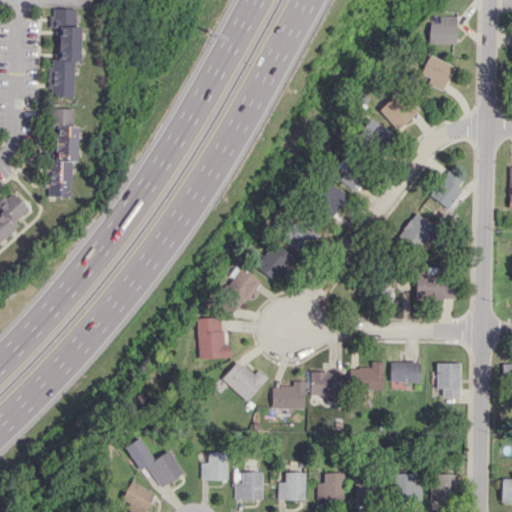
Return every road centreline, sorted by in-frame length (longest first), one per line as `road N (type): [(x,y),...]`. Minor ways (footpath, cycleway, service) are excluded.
road 1 (motorway): [(0,423),(81,342),(181,214),(302,0)]
road 2 (residential): [(486,0),(474,511)]
road 3 (motorway): [(250,0),(144,186),(0,361)]
road 4 (residential): [(311,320),(426,141),(454,130),(511,127)]
road 5 (residential): [(311,320),(328,327),(511,329)]
road 6 (residential): [(0,158),(16,122),(19,0)]
road 7 (residential): [(318,299),(278,308),(265,330),(268,343),(296,348),(326,326)]
